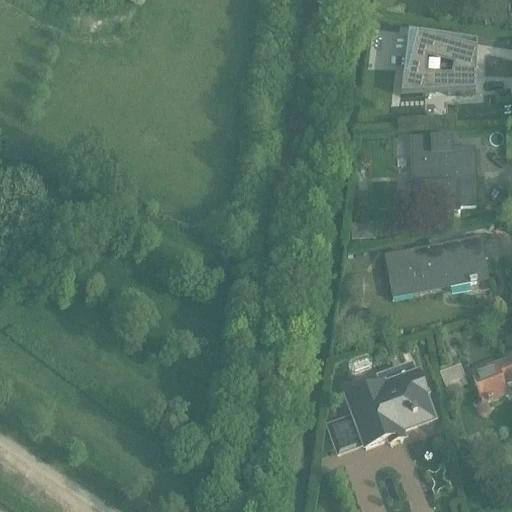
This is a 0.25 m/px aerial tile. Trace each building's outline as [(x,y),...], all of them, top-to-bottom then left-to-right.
[(407,34),(401,97),(474,94),(476,44),(407,34)] [(475,209),(473,152),(452,152),(451,139),(411,141),(414,220),(459,218),(459,210),(475,209)] [(375,240),(375,227),(368,227),(368,233),(350,234),(350,241),(375,240)] [(386,260),(395,304),(490,284),(481,241),(386,260)] [(508,396),(504,386),(511,382),(511,362),(511,360),(473,374),(485,405),(508,396)] [(442,374),(446,385),(465,378),(461,367),(442,374)] [(353,419),(327,429),(337,457),(364,448),(365,451),(377,447),(388,443),(401,438),(400,435),(416,429),(412,418),(428,413),(422,398),(426,396),(419,377),(399,384),(395,373),(377,379),(380,387),(346,400),(353,419)]
